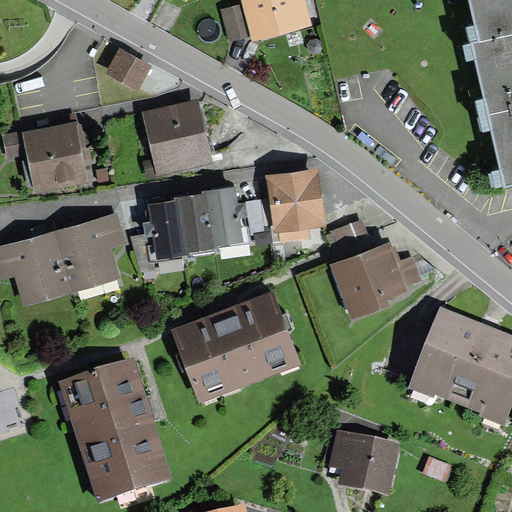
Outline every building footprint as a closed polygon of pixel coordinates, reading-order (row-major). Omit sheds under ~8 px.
[(249,0),(258,31),(305,18),(300,0),(298,0),(297,0),(249,0)] [(511,0),(469,0),(478,38),(479,38),(479,40),(511,32),(511,0)] [(224,11),(231,38),(248,33),(241,7),(224,11)] [(478,38),(470,40),(487,112),(511,105),(511,32),(479,40),(479,38),(478,38)] [(121,51),(110,71),(136,86),(147,66),(121,51)] [(503,185),(511,182),(511,105),(487,112),(503,185)] [(152,118),(163,164),(202,155),(191,109),(152,118)] [(78,175),(74,151),(83,149),(79,128),(75,129),(33,137),(36,156),(28,157),(25,160),(29,183),(33,184),(78,175)] [(273,179),(276,200),(261,202),(265,226),(269,226),(273,246),(282,244),(282,239),(307,236),(305,221),(319,219),(312,174),(273,179)] [(237,203),(235,191),(206,195),(213,241),(213,239),(242,235),(239,216),(246,215),(244,202),(237,203)] [(206,195),(206,197),(178,201),(185,248),(186,245),(213,241),(206,195)] [(153,233),(156,252),(185,248),(178,201),(178,204),(149,208),(151,221),(144,222),(146,234),(153,233)] [(265,226),(261,202),(246,204),(251,234),(265,232),(265,226)] [(115,218),(58,234),(73,285),(115,273),(107,247),(122,243),(115,218)] [(333,230),(338,244),(364,234),(359,220),(333,230)] [(67,287),(53,236),(0,251),(0,265),(3,277),(18,272),(25,299),(67,287)] [(383,300),(380,293),(399,286),(385,248),(345,263),(362,308),(383,300)] [(280,314),(273,294),(174,331),(182,351),(176,353),(182,369),(188,367),(197,391),(236,376),(239,386),(264,376),(260,367),(295,354),(286,330),(292,328),(286,312),(280,314)] [(504,414),(511,393),(511,346),(443,319),(418,380),(435,387),(434,391),(486,411),(487,407),(504,414)] [(74,421),(100,502),(167,480),(130,364),(112,369),(112,367),(94,372),(95,375),(69,383),(81,419),(74,421)] [(349,468),(345,483),(383,491),(393,449),(339,437),(333,464),(349,468)] [(431,461),(426,476),(444,482),(450,468),(431,461)]
